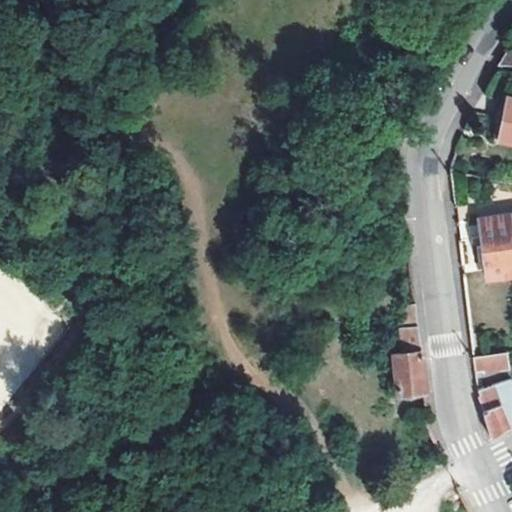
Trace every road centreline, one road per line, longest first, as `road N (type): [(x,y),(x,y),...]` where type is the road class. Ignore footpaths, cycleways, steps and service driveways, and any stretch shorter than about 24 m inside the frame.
road 1 (residential): [(508,0),(464,73),(427,164),(445,358),(476,469)]
road 2 (unknown): [(343,490),(389,488),(465,443)]
